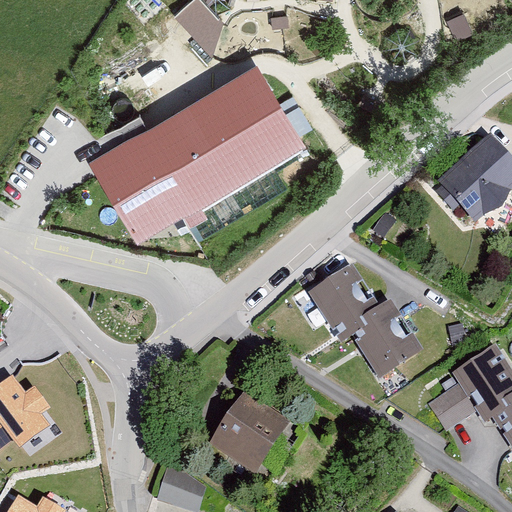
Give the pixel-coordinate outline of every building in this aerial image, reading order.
[(224,25),(200,0),(194,0),(175,18),(212,59),(213,58),(224,26),(224,25)] [(464,15),(447,22),(457,44),(474,37),(464,15)] [(273,18),(271,18),(273,28),(290,26),(288,16),(287,16),(273,18)] [(306,148),(257,66),(89,164),(138,247),(306,148)] [(383,103),(364,93),(360,102),(379,112),(383,103)] [(511,193),(511,162),(490,138),(439,185),(442,188),(436,193),(454,213),(459,209),(476,227),(511,193)] [(353,265),(310,291),(341,342),(356,333),(382,377),(426,350),(393,297),(378,307),(353,265)] [(460,383),(429,404),(447,430),(483,406),(511,447),(511,361),(499,342),(453,373),(460,383)] [(13,375),(0,384),(0,450),(13,441),(20,449),(52,425),(43,414),(51,408),(35,386),(26,392),(13,375)] [(293,419),(247,388),(209,444),(255,474),(293,419)] [(200,511),(207,490),(168,468),(158,501),(189,511),(200,511)] [(38,507),(19,494),(7,511),(65,511),(67,511),(45,497),(38,507)]
